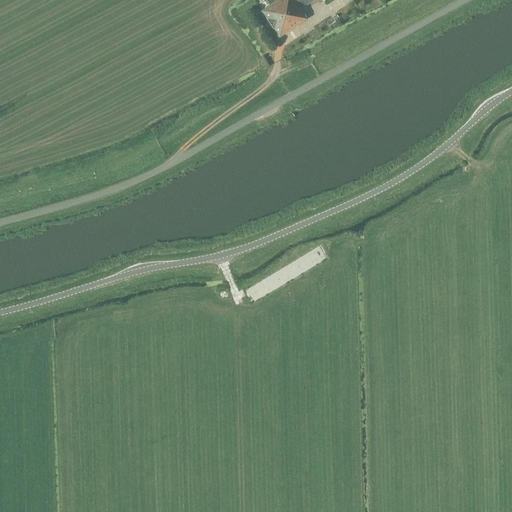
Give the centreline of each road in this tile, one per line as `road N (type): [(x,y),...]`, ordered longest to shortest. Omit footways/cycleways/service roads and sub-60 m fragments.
road 1 (unclassified): [(0,311),(152,269),(221,259),(340,211),(427,162),(511,94)]
road 2 (unclassified): [(0,225),(167,169),(470,0)]
road 3 (unknown): [(167,169),(254,94),(290,41),(340,0)]
road 4 (track): [(242,314),(187,304),(17,338)]
road 5 (track): [(248,511),(247,333),(237,297)]
road 6 (track): [(72,327),(64,346),(71,511)]
